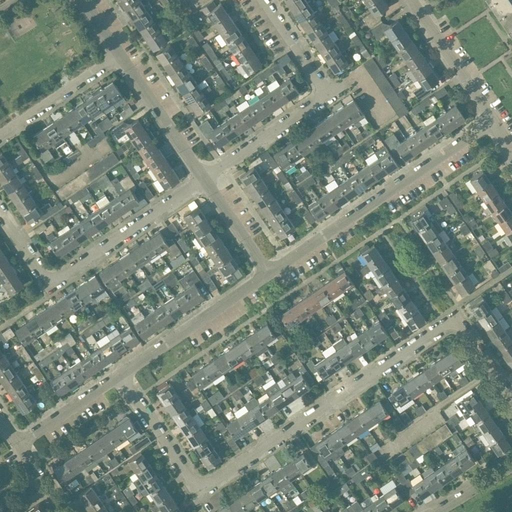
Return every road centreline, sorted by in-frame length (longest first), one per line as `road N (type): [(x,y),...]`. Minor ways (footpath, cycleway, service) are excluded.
road 1 (residential): [(123,373),(194,481),(207,485),(446,323)]
road 2 (residential): [(268,272),(491,119)]
road 3 (residential): [(203,177),(319,99),(320,82),(263,0)]
road 4 (residential): [(50,276),(203,177)]
road 5 (residential): [(123,373),(268,272)]
road 6 (residential): [(203,177),(118,54)]
road 7 (residential): [(491,119),(411,0)]
road 8 (residential): [(0,133),(118,54)]
road 9 (residential): [(18,445),(123,373)]
